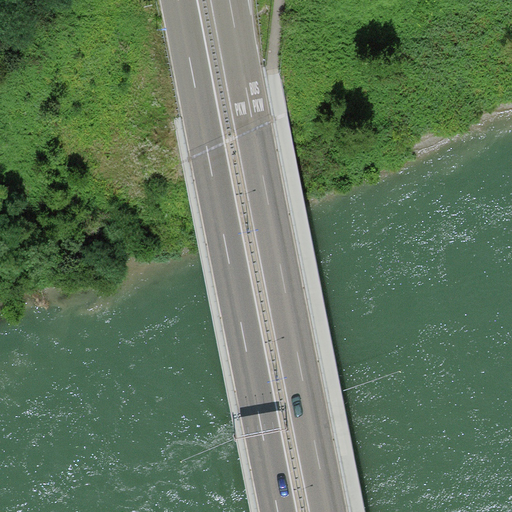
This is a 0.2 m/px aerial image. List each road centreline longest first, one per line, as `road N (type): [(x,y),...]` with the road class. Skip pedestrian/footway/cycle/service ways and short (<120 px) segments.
road 1 (motorway): [(180,0),(282,511)]
road 2 (motorway): [(333,511),(236,30)]
